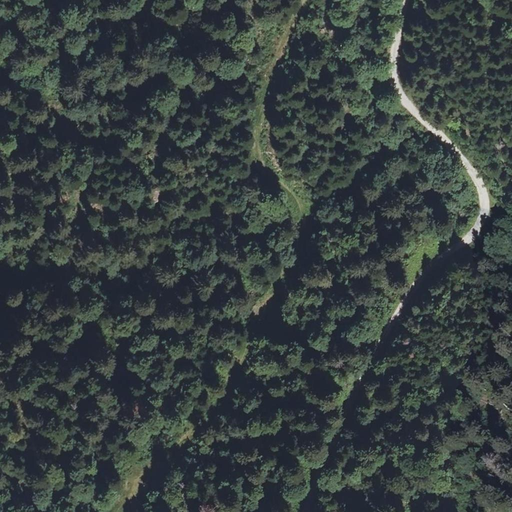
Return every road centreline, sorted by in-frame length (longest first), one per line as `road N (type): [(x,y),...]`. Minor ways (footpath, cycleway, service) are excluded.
road 1 (track): [(121,511),(130,471),(191,432),(224,389),(251,322),(299,242),(298,209),(263,161),(259,130),(263,89),(297,0)]
road 2 (track): [(304,511),(387,337),(441,258),(473,231),(481,206),(478,184),(402,93),(395,54),(405,0)]
